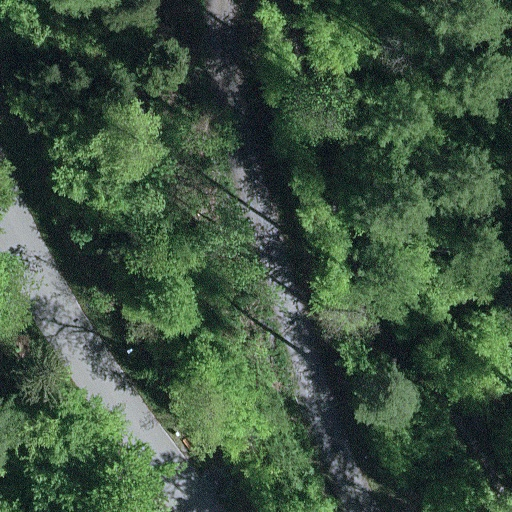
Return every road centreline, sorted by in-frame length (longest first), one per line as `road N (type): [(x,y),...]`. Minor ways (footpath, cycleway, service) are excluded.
road 1 (track): [(216,0),(237,133),(359,511)]
road 2 (residential): [(193,511),(78,361),(0,200)]
